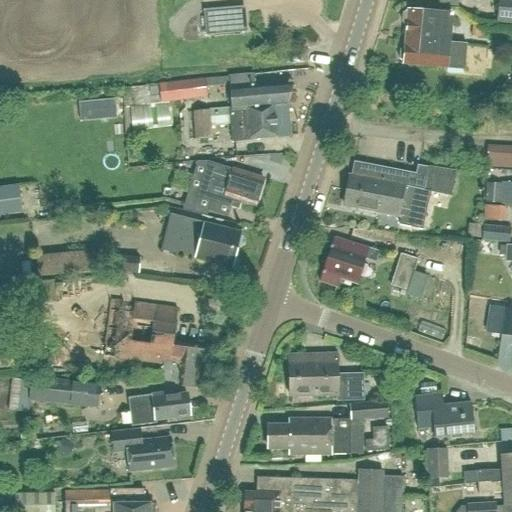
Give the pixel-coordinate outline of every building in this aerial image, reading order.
[(511,4),(498,3),(496,24),(511,25),(511,4)] [(203,11),(205,36),(219,35),(217,10),(203,11)] [(408,11),(403,15),(403,25),(407,28),(405,48),(400,53),(399,61),(403,64),(403,66),(465,71),(467,46),(450,45),(452,18),(448,14),(408,11)] [(145,68),(150,80),(174,72),(169,59),(145,68)] [(285,87),(254,89),(253,76),(228,78),(231,110),(229,110),(229,109),(192,113),(194,141),(210,139),(209,127),(231,125),(233,143),(249,142),(249,140),(276,138),(273,107),(285,106),(289,92),(285,87)] [(163,102),(211,100),(210,84),(163,86),(163,102)] [(511,147),(487,146),(486,168),(511,169),(511,147)] [(202,180),(197,198),(210,202),(209,207),(207,211),(218,214),(228,218),(230,213),(231,208),(239,211),(240,207),(241,203),(248,205),(256,207),(260,194),(263,181),(248,176),(232,171),(232,170),(220,166),(207,162),(202,180)] [(354,177),(350,177),(344,207),(374,212),(374,213),(401,218),(399,226),(423,230),(430,194),(450,198),(455,173),(419,167),(417,176),(356,164),(354,177)] [(511,183),(500,182),(500,185),(486,184),(485,203),(499,204),(499,206),(511,207),(511,183)] [(0,188),(0,215),(22,212),(18,186),(0,188)] [(167,196),(165,205),(192,211),(194,202),(167,196)] [(171,217),(163,250),(232,267),(240,235),(171,217)] [(509,243),(510,228),(483,225),(481,241),(509,243)] [(334,239),(329,256),(324,255),(322,263),(326,264),(320,282),(337,288),(339,280),(357,286),(365,259),(375,262),(378,253),(334,239)] [(37,277),(103,270),(101,250),(35,256),(37,277)] [(407,291),(418,260),(400,254),(390,286),(407,291)] [(138,274),(139,258),(106,255),(105,272),(138,274)] [(0,309),(41,306),(41,304),(56,303),(55,292),(62,291),(62,284),(55,284),(54,281),(39,282),(0,285),(0,309)] [(104,357),(162,366),(160,382),(179,384),(179,387),(198,390),(201,367),(205,367),(207,349),(172,344),(176,310),(133,304),(133,307),(121,306),(121,302),(110,301),(104,357)] [(511,310),(505,310),(501,335),(511,336),(511,310)] [(363,386),(363,375),(350,375),(350,378),(337,378),(337,356),(289,357),(290,398),(338,397),(338,402),(364,401),(363,386)] [(31,377),(29,401),(97,409),(100,385),(31,377)] [(418,385),(419,394),(435,393),(434,384),(418,385)] [(167,393),(151,395),(128,398),(129,410),(132,427),(155,424),(155,420),(189,415),(186,396),(171,398),(167,393)] [(444,407),(442,396),(414,399),(417,430),(433,428),(434,439),(474,435),(470,404),(444,407)] [(360,420),(392,417),(390,401),(358,404),(360,420)] [(289,420),(289,426),(268,426),(268,450),(289,450),(289,457),(331,456),(331,455),(349,455),(349,421),(331,421),(331,420),(289,420)] [(129,473),(173,468),(170,438),(140,442),(138,430),(110,434),(113,454),(126,452),(129,473)] [(447,449),(426,450),(427,488),(438,488),(438,479),(448,479),(447,449)] [(477,483),(511,481),(511,456),(500,457),(501,471),(476,472),(477,483)] [(244,511),(401,511),(402,481),(382,480),(383,471),(358,470),(358,482),(257,479),(256,495),(245,494),(244,511)] [(463,484),(477,483),(476,472),(462,473),(463,484)] [(511,481),(477,483),(478,495),(503,494),(504,507),(511,506),(511,481)] [(149,511),(149,505),(144,505),(143,490),(109,491),(64,492),(63,511),(149,511)] [(13,511),(53,511),(54,493),(13,494),(13,511)]
